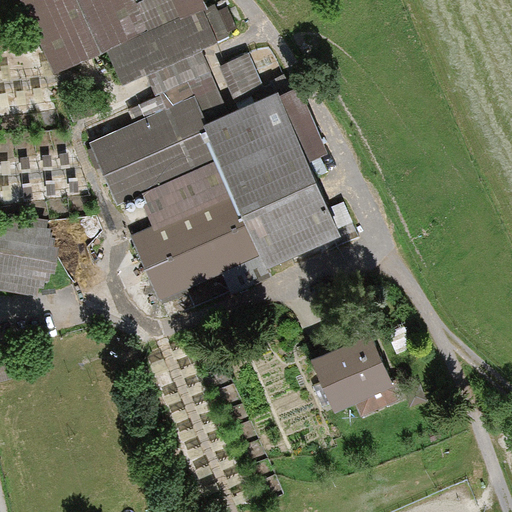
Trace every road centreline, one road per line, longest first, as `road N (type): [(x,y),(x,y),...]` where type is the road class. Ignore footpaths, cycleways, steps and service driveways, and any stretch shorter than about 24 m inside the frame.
road 1 (track): [(242,0),(271,36),(441,337),(506,511)]
road 2 (unclassified): [(123,280),(0,304)]
